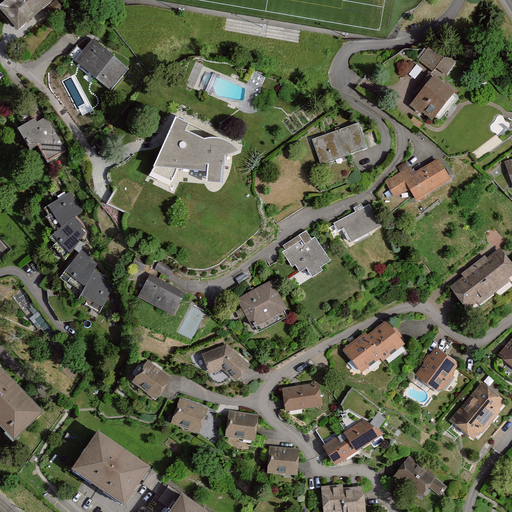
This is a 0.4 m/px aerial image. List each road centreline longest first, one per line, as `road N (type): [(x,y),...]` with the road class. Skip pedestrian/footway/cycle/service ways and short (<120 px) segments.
road 1 (residential): [(452,0),(433,24),(347,38),(331,58),(342,89),(400,132),(402,150),(369,197),(297,229),(203,298),(160,279)]
road 2 (residential): [(260,406),(271,381),(412,307),(431,314),(461,345),(478,346),(511,321)]
road 3 (residential): [(393,511),(364,476),(311,475),(301,442),(277,434),(260,406)]
road 4 (residential): [(0,61),(43,93),(89,160)]
